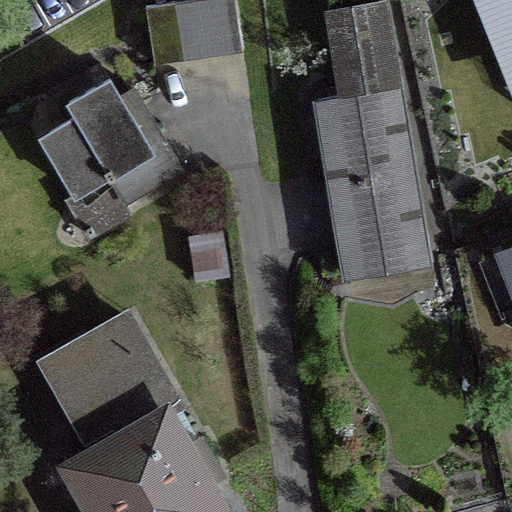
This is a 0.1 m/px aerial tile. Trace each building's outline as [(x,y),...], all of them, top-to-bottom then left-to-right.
[(511,0),(473,0),(511,87),(511,0)] [(243,61),(235,2),(149,13),(156,72),(243,61)] [(332,21),(347,103),(406,93),(391,11),(332,21)] [(79,112),(85,126),(52,145),(88,208),(118,182),(124,191),(164,163),(121,87),(79,112)] [(439,275),(406,93),(347,103),(318,109),(351,291),(439,275)] [(511,249),(497,255),(511,293),(511,249)] [(191,415),(135,318),(48,367),(99,456),(72,471),(95,511),(234,511),(182,420),(191,415)]
